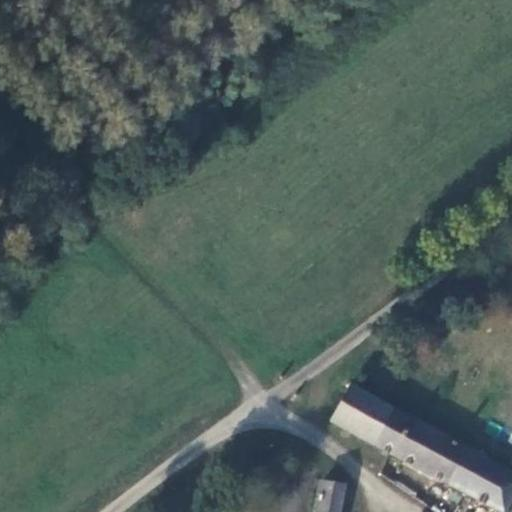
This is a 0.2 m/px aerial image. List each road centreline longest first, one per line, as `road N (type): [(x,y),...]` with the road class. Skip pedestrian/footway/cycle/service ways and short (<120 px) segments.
road 1 (unclassified): [(270,406),(511,223)]
road 2 (unclassified): [(130,511),(270,406)]
road 3 (unclassified): [(270,406),(402,509)]
